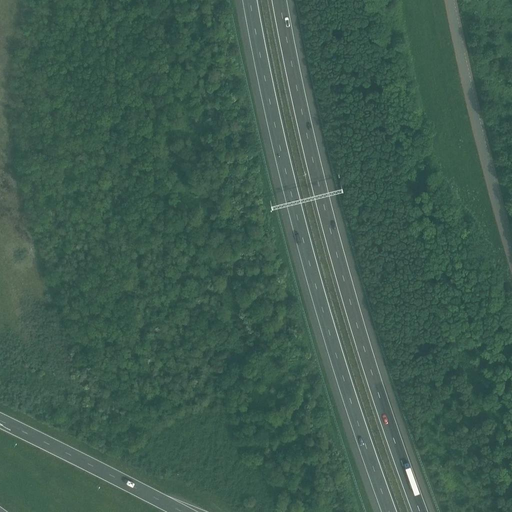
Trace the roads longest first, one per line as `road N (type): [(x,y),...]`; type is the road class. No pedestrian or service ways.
road 1 (motorway): [(249,0),(286,185),(337,371),(389,511)]
road 2 (motorway): [(420,511),(368,369),(279,0)]
road 3 (unclassified): [(511,257),(450,0)]
road 4 (motorway): [(180,511),(0,421)]
